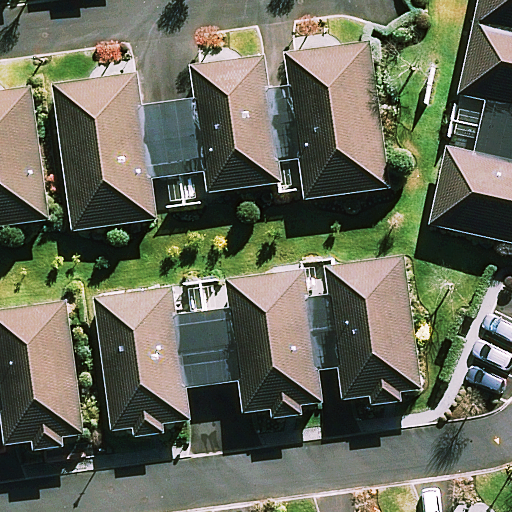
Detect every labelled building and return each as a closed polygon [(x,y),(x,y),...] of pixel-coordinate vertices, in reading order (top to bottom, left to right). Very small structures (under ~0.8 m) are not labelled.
[(511,0),(483,0),(433,233),(511,250),(511,0)] [(309,205),(393,194),(374,48),(287,60),(292,91),(268,94),(264,63),(195,72),(199,105),(148,112),(143,79),(62,90),(82,235),(162,224),(159,203),(306,183),(309,205)] [(0,232),(56,225),(38,95),(0,100),(0,232)] [(173,290),(99,300),(117,431),(139,428),(140,440),(167,436),(165,425),(195,421),(191,390),(244,383),(248,414),(275,410),(276,420),(305,416),(304,406),(323,404),(319,372),(345,368),(349,400),(373,397),(375,409),(403,405),(402,393),(423,391),(405,259),(331,269),(335,300),(309,304),(305,273),(232,282),(236,313),(178,321),(173,290)] [(0,416),(11,415),(15,448),(41,445),(42,456),(71,452),(70,441),(90,438),(72,303),(0,312),(0,340),(1,345),(0,344),(0,416)]
